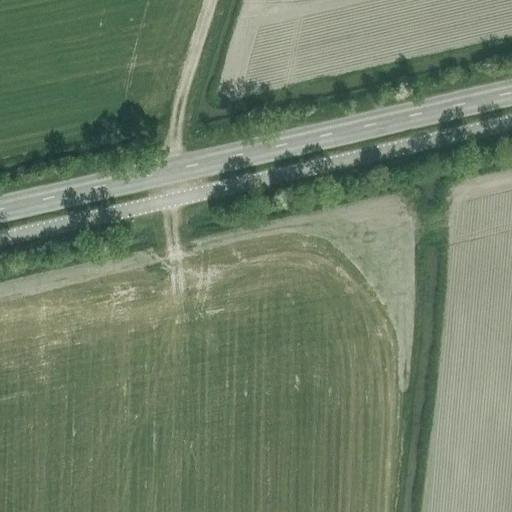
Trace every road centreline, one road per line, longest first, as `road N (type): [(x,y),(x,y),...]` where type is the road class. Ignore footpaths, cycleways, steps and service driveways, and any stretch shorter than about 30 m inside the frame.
road 1 (secondary): [(0,210),(511,92)]
road 2 (track): [(164,172),(214,0)]
